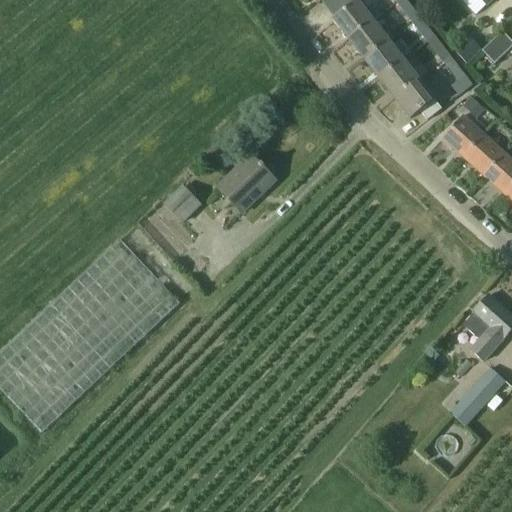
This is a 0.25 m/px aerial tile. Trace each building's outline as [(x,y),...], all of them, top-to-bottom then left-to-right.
[(322,3),(328,11),(342,0),(316,0),(320,5),(322,3)] [(334,23),(349,43),(374,24),(373,23),(382,16),(375,8),(367,15),(358,3),(354,6),(349,0),(342,0),(328,11),(335,21),(334,23)] [(404,0),(398,5),(412,25),(420,19),(406,0),(404,0)] [(427,44),(435,37),(420,19),(412,25),(427,44)] [(364,62),(389,43),(374,24),(349,43),(364,62)] [(494,66),(511,48),(511,44),(503,35),(482,54),(494,66)] [(427,44),(442,64),(451,57),(435,37),(427,44)] [(470,40),(455,54),(467,66),(481,52),(470,40)] [(364,62),(379,81),(404,62),(389,43),(364,62)] [(451,57),(442,64),(457,84),(466,77),(451,57)] [(379,81),(394,101),(419,82),(404,62),(379,81)] [(442,111),(434,102),(419,82),(394,101),(404,113),(410,121),(420,113),(427,122),(439,113),(442,111)] [(464,159),(483,137),(463,119),(462,121),(444,141),(464,159)] [(464,159),(484,178),(504,156),(483,137),(464,159)] [(484,178),(505,197),(511,189),(511,163),(504,156),(484,178)] [(263,172),(264,170),(262,167),(260,169),(254,163),(242,174),(239,171),(218,193),(242,218),(275,184),(263,172)] [(183,187),(163,206),(182,226),(202,207),(183,187)] [(176,302),(119,242),(0,352),(0,390),(38,431),(176,302)] [(482,363),(511,330),(511,317),(490,297),(463,327),(479,341),(470,352),(482,363)] [(511,392),(511,390),(505,384),(506,384),(490,370),(451,414),(467,428),(487,404),(496,413),(511,392)]
